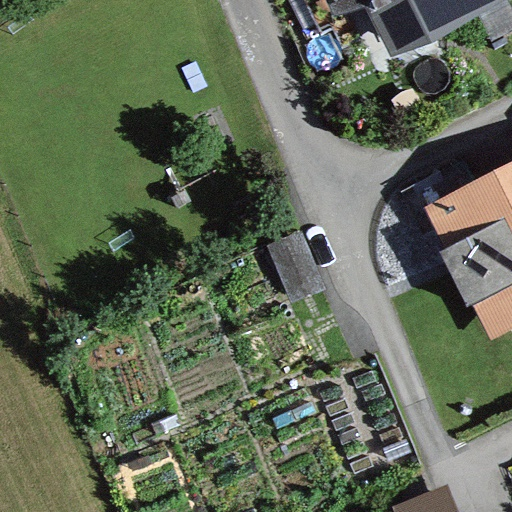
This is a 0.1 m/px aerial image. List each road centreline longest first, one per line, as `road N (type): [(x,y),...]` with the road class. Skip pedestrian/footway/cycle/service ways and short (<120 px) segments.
road 1 (residential): [(426,437),(323,193)]
road 2 (residential): [(323,193),(267,57),(253,0)]
road 3 (residential): [(511,124),(386,177),(323,193)]
